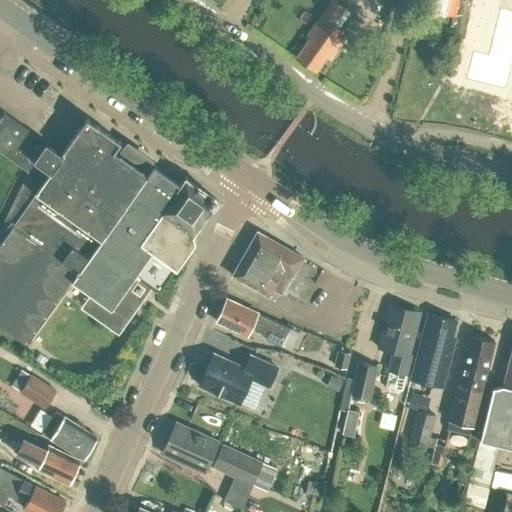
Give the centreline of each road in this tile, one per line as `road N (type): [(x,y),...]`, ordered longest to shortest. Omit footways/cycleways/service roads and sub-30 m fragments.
road 1 (unclassified): [(511,169),(387,137),(190,0)]
road 2 (unclassified): [(95,511),(254,180)]
road 3 (secondary): [(254,180),(0,8)]
road 4 (secondary): [(511,291),(367,252),(254,180)]
road 5 (track): [(369,125),(405,0)]
